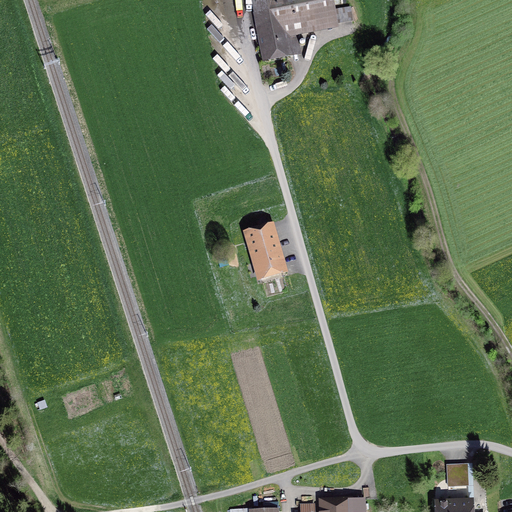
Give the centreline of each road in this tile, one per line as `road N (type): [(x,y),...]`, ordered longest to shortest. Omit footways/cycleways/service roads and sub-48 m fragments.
road 1 (unclassified): [(511,454),(478,445),(362,451),(296,242),(240,0)]
road 2 (track): [(395,116),(430,197),(446,262),(511,361)]
road 3 (track): [(129,511),(246,490),(345,492),(362,474),(362,451)]
